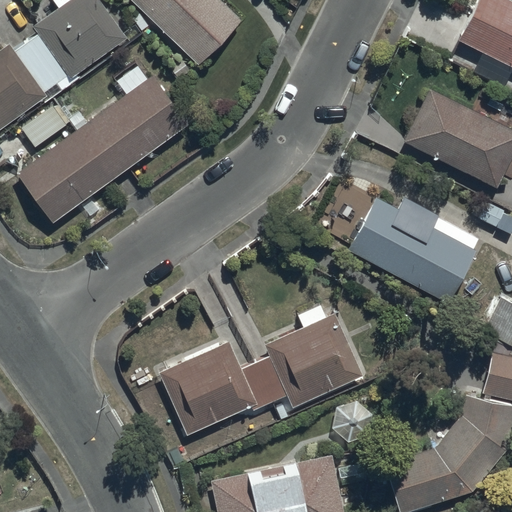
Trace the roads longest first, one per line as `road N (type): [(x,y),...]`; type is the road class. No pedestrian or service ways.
road 1 (residential): [(23,333),(270,160),(352,0)]
road 2 (residential): [(23,333),(113,475),(124,511)]
